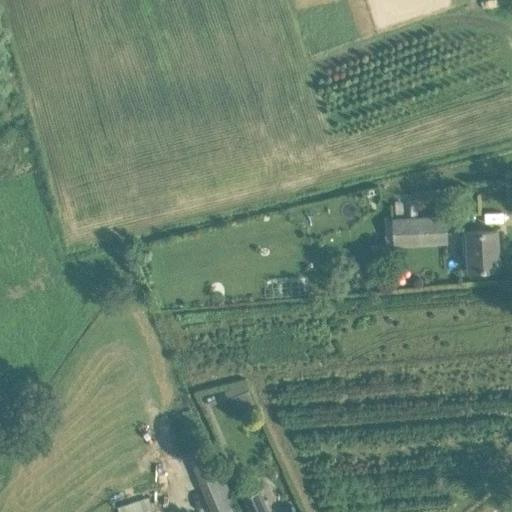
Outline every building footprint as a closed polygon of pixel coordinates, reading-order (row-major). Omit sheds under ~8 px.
[(397,219),(398,246),(449,243),(447,215),(397,219)] [(463,253),(470,253),(471,269),(499,268),(497,230),(462,231),(463,253)] [(213,394),(207,397),(210,404),(216,401),(213,394)] [(199,482),(212,511),(239,511),(222,472),(199,482)] [(245,496),(251,511),(268,511),(259,490),(245,496)]
